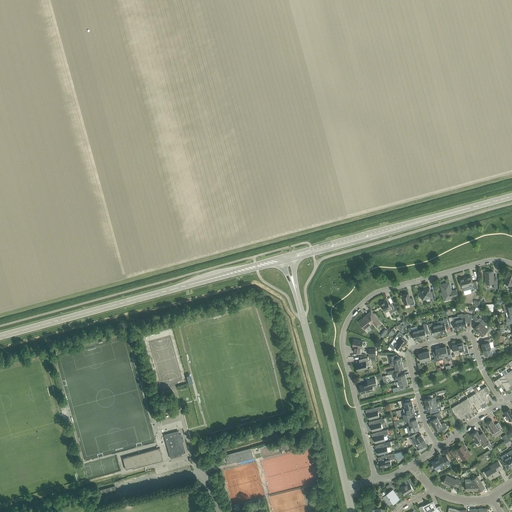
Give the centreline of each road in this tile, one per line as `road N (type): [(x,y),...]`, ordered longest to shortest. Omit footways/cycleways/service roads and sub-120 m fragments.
road 1 (residential): [(376,481),(343,349),(347,318),(373,294),(479,263),(511,265)]
road 2 (secondary): [(0,337),(286,259)]
road 3 (residential): [(501,402),(472,337),(409,350),(419,409),(437,448)]
road 4 (tertiary): [(345,486),(286,259)]
road 5 (secondary): [(286,259),(511,196)]
road 6 (residential): [(225,511),(194,461),(169,386)]
